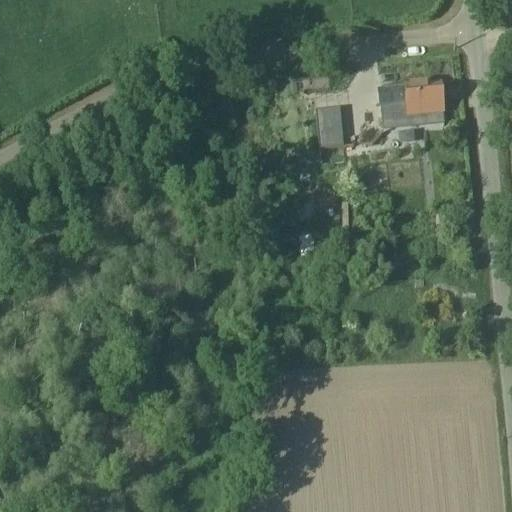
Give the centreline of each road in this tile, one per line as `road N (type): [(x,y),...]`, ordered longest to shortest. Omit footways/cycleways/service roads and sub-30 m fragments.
road 1 (unclassified): [(473,33),(213,60),(137,85),(0,159)]
road 2 (unclassified): [(511,438),(473,33)]
